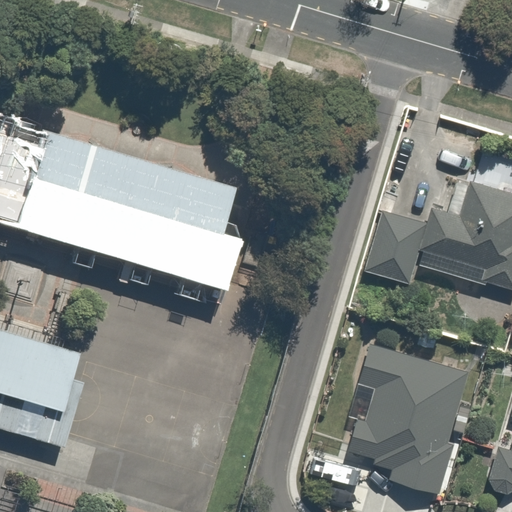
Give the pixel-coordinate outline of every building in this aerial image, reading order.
[(0,230),(208,294),(220,255),(210,252),(228,194),(42,137),(39,148),(0,136),(0,135),(2,128),(0,127),(0,230)] [(511,240),(507,240),(511,224),(511,187),(450,169),(439,204),(426,200),(420,219),(377,206),(358,267),(403,281),(410,257),(510,288),(511,282),(511,240)] [(0,430),(60,448),(78,388),(65,384),(73,359),(0,337),(0,430)] [(366,454),(364,462),(386,468),(383,478),(435,493),(451,439),(439,436),(459,369),(365,342),(355,377),(370,381),(359,419),(350,416),(341,447),(366,454)] [(511,385),(504,411),(511,413),(511,432),(508,446),(494,442),(481,485),(507,493),(511,478),(511,385)]
